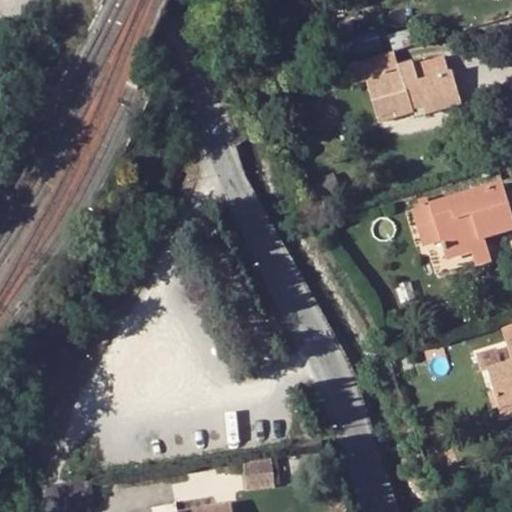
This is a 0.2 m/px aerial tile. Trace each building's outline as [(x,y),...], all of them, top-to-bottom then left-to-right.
[(356,0),(341,0),(337,1),(340,16),(359,12),(356,0)] [(372,25),(371,16),(360,18),(361,26),(372,25)] [(347,64),(382,54),(378,34),(356,39),(352,22),(339,24),(347,64)] [(398,67),(394,53),(346,68),(352,86),(367,82),(378,119),(394,115),(395,119),(413,114),(412,110),(409,100),(420,96),(423,106),(457,96),(450,71),(447,72),(443,58),(414,67),(412,62),(398,67)] [(420,96),(409,100),(412,110),(423,106),(420,96)] [(460,105),(457,96),(423,106),(426,115),(460,105)] [(395,119),(394,115),(378,119),(379,124),(395,119)] [(411,212),(423,251),(428,249),(442,245),(446,260),(471,252),(486,247),(483,237),(511,228),(511,220),(501,185),(430,206),(428,199),(418,203),(420,210),(411,212)] [(491,262),(486,247),(471,252),(474,262),(475,267),(491,262)] [(511,361),(500,365),(486,369),(487,370),(499,409),(511,404),(511,324),(500,328),(511,361)] [(487,370),(486,369),(500,365),(495,349),(475,355),(480,373),(487,370)] [(502,418),(511,415),(511,404),(499,409),(502,418)] [(511,426),(511,415),(502,418),(505,429),(511,426)] [(273,487),(271,458),(244,460),(246,489),(273,487)]
